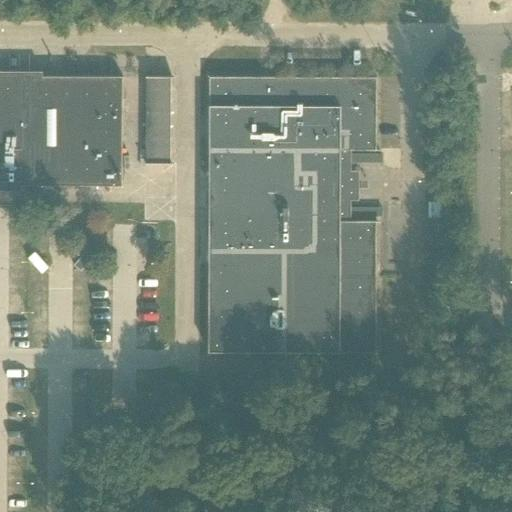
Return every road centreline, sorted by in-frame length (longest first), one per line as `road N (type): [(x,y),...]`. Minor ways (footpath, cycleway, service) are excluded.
road 1 (unclassified): [(413,38),(412,368),(186,367),(187,37)]
road 2 (unclassified): [(187,37),(413,38)]
road 3 (unclassified): [(0,36),(187,37)]
